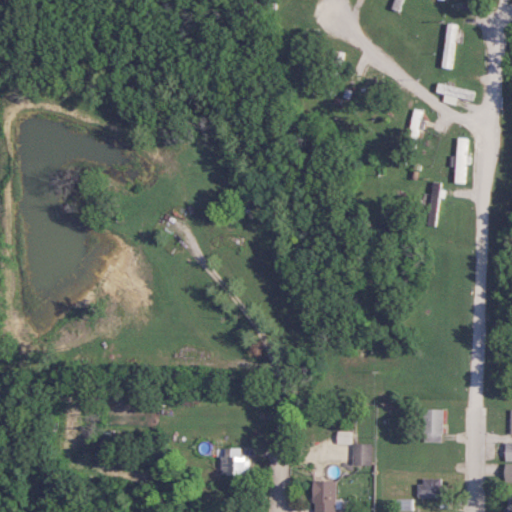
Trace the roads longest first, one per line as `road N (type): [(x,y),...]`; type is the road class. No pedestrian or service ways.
road 1 (residential): [(475,511),(482,200),(504,0)]
road 2 (residential): [(284,511),(282,391),(272,352),(183,236),(177,165),(102,128)]
road 3 (residential): [(489,131),(455,118),(409,83),(320,1)]
